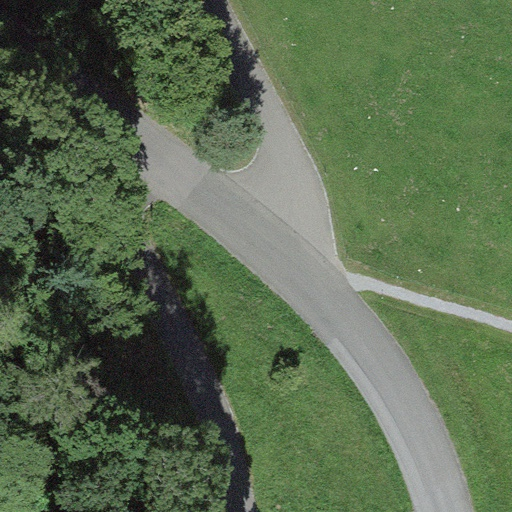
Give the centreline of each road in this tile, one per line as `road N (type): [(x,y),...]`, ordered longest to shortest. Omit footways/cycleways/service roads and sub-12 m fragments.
road 1 (unclassified): [(0,27),(305,266)]
road 2 (residential): [(305,266),(275,124),(204,0)]
road 3 (unclassified): [(305,266),(412,424),(446,511)]
